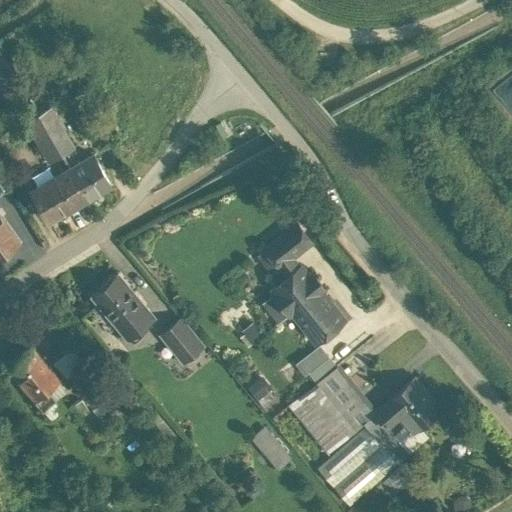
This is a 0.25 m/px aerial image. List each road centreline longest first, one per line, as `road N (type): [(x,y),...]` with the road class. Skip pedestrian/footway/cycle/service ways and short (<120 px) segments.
road 1 (residential): [(511,421),(346,229),(241,78)]
road 2 (residential): [(241,78),(217,95),(107,226),(0,299)]
road 3 (track): [(480,0),(391,35),(327,30),(278,0)]
